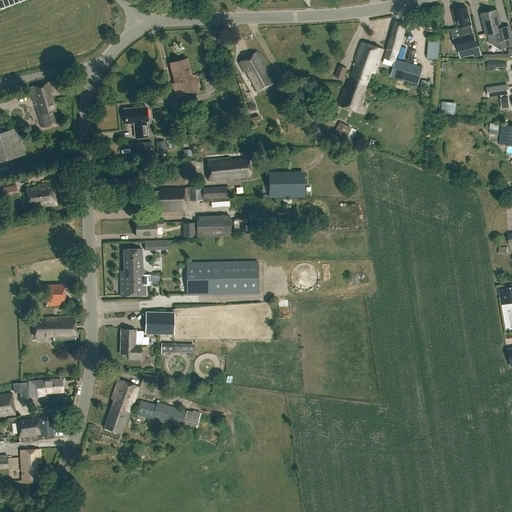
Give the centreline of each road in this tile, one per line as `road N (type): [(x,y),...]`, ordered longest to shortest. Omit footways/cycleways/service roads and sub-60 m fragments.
road 1 (unclassified): [(47,511),(87,388),(86,126),(96,66)]
road 2 (unclassified): [(141,21),(304,17),(415,0)]
